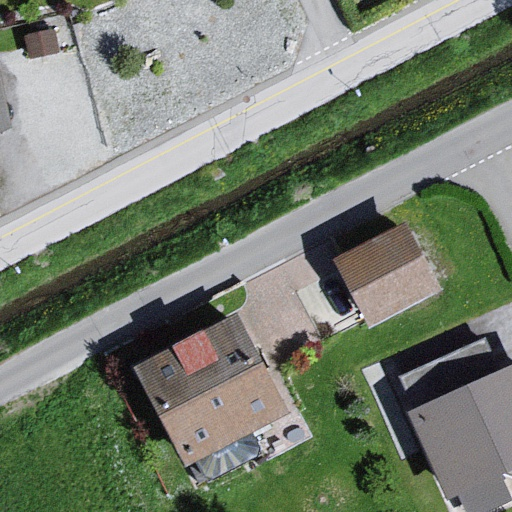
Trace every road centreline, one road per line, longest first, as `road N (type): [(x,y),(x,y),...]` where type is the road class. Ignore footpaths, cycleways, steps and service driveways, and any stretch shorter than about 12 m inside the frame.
road 1 (residential): [(0,385),(511,121)]
road 2 (residential): [(0,250),(483,0)]
